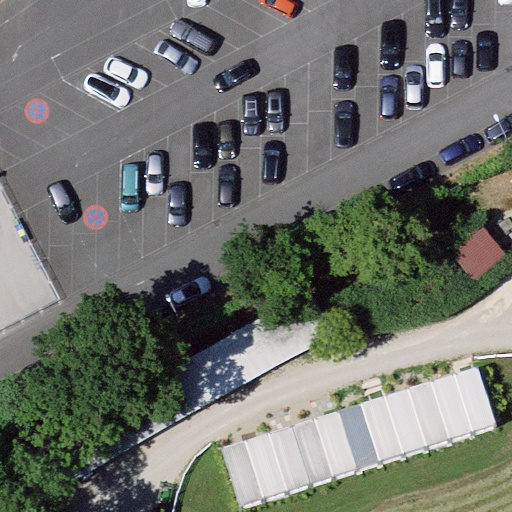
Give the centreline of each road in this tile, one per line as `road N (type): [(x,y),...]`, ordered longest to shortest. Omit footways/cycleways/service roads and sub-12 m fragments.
road 1 (residential): [(126,305),(511,100)]
road 2 (unknown): [(158,460),(211,415),(290,381),(413,349),(511,336)]
